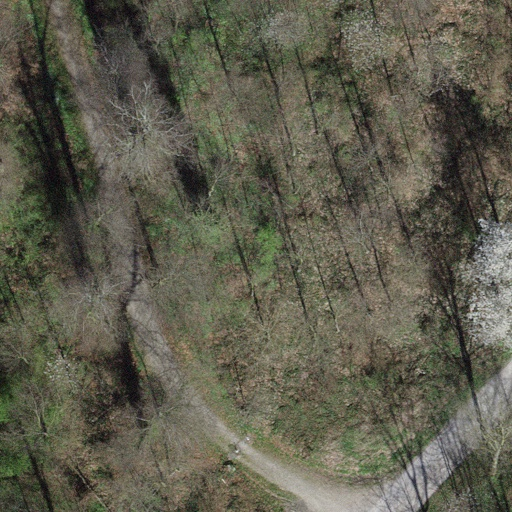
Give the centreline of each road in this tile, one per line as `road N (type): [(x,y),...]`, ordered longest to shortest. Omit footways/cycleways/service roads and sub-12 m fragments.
road 1 (track): [(47,0),(238,511)]
road 2 (unclassified): [(511,422),(416,511)]
